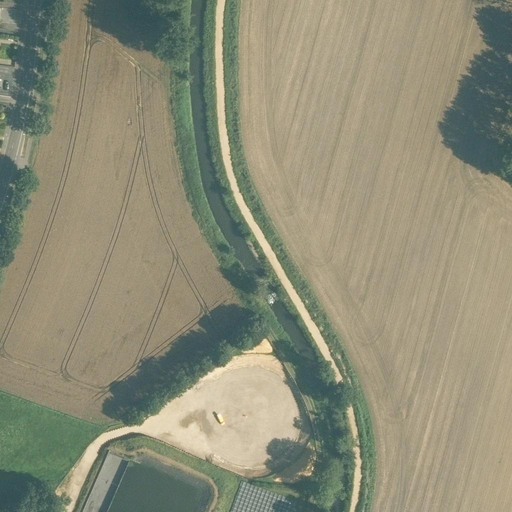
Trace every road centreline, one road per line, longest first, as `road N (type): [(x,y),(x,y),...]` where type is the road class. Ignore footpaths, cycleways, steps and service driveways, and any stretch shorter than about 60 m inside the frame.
road 1 (track): [(351,511),(357,487),(349,409),(231,176),(220,0)]
road 2 (track): [(317,511),(322,472),(313,413),(261,322)]
road 3 (tertiary): [(34,0),(0,188)]
